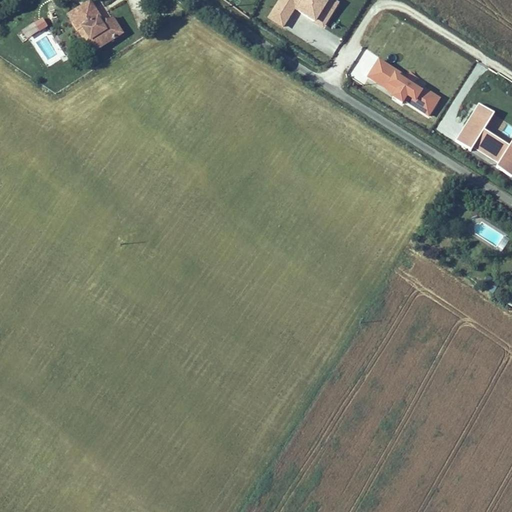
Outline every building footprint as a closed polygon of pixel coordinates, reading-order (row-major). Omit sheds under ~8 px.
[(332,0),(327,8),(314,0),(282,0),(269,23),(285,32),(296,15),(325,32),(341,6),(332,0)] [(89,40),(96,51),(126,31),(115,16),(107,21),(105,23),(101,17),(103,16),(93,1),(85,6),(88,11),(79,16),(93,37),(89,40)] [(85,6),(72,15),(89,40),(93,37),(79,16),(88,11),(85,6)] [(38,31),(48,26),(43,17),(33,23),(38,31)] [(401,110),(404,105),(429,120),(440,102),(414,85),(411,90),(403,85),(406,80),(377,63),(366,81),(393,98),(390,103),(401,110)] [(494,117),(478,107),(455,144),(471,154),(473,150),(483,133),(494,117)] [(498,166),(508,149),(483,133),(473,150),(498,166)] [(511,179),(511,176),(511,142),(508,149),(498,166),(496,169),(511,179)] [(482,285),(492,294),(501,285),(490,276),(482,285)]
